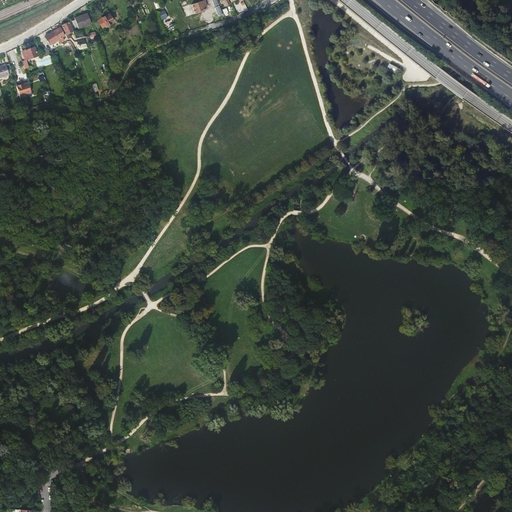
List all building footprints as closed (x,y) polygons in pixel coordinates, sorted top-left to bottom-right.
[(201,0),(193,4),(197,13),(208,8),(207,5),(206,2),(208,2),(206,0),(201,0)] [(70,22),(73,29),(78,27),(79,28),(91,23),(87,13),(75,18),(76,20),(70,22)] [(109,14),(98,21),(102,28),(113,22),(109,14)] [(62,26),(65,33),(68,39),(71,38),(70,34),(68,35),(68,34),(71,32),(72,33),(74,32),(73,29),(70,22),(62,26)] [(53,32),(58,39),(60,43),(65,40),(63,36),(65,35),(60,27),(53,32)] [(45,37),(50,44),(58,39),(53,32),(45,37)] [(35,47),(22,51),(25,60),(38,56),(35,47)] [(401,69),(391,63),(387,68),(398,75),(401,69)] [(0,66),(0,77),(8,76),(7,74),(12,73),(10,66),(10,65),(5,67),(5,65),(0,66)] [(28,83),(16,86),(19,96),(25,95),(26,98),(32,96),(28,83)]
